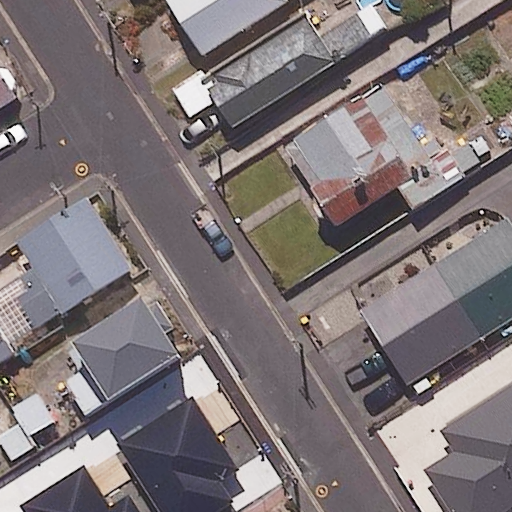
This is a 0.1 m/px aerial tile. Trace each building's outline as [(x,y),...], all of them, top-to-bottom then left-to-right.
[(173,0),(205,51),(287,0),(173,0)] [(340,59),(309,10),(177,92),(191,114),(222,95),(239,122),(340,59)] [(511,20),(492,34),(511,64),(511,20)] [(0,109),(23,95),(0,58),(0,109)] [(426,143),(386,80),(289,143),(340,223),(400,184),(414,206),(482,162),(464,134),(447,145),(440,134),(426,143)] [(134,272),(87,196),(16,241),(34,269),(9,285),(38,332),(134,272)] [(511,315),(511,212),(510,209),(442,252),(445,257),(365,307),(410,379),(511,315)] [(7,424),(0,428),(0,433),(4,440),(19,463),(192,350),(149,284),(33,360),(41,371),(18,386),(25,397),(10,407),(17,418),(7,424)] [(0,365),(3,363),(20,352),(0,320),(0,365)] [(511,511),(511,385),(447,428),(459,447),(429,467),(458,511),(511,511)]
